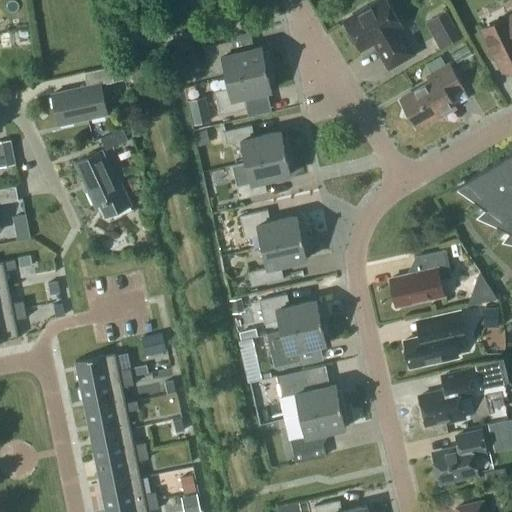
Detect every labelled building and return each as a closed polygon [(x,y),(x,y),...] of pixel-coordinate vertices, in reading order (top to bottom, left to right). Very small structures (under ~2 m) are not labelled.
[(344,21),(360,49),(374,41),(389,67),(413,53),(398,27),(401,25),(386,0),(380,0),(370,6),(367,5),(360,9),(359,12),(344,21)] [(453,27),(445,12),(433,19),(441,34),(453,27)] [(511,14),(483,29),(503,70),(511,68),(511,14)] [(224,66),(227,77),(271,66),(268,52),(263,53),(262,46),(235,52),(232,40),(205,46),(210,69),(224,66)] [(174,51),(187,49),(185,41),(173,43),(174,51)] [(432,74),(446,65),(440,56),(426,64),(432,74)] [(427,76),(430,81),(400,98),(405,108),(403,115),(410,117),(416,126),(439,113),(441,115),(455,107),(449,95),(462,87),(449,64),(446,65),(432,74),(427,76)] [(113,81),(123,79),(120,65),(110,68),(113,81)] [(52,94),(58,124),(107,113),(100,84),(113,81),(110,68),(110,66),(84,72),(87,86),(52,94)] [(271,66),(227,77),(229,87),(214,90),(220,114),(248,108),(245,96),(272,89),(270,82),(275,81),(271,66)] [(207,105),(190,108),(194,125),(211,121),(207,105)] [(241,140),(245,161),(291,151),(287,136),(283,137),(281,130),(254,136),(251,124),(223,130),(226,143),(241,140)] [(101,138),(106,149),(128,139),(123,128),(101,138)] [(198,146),(210,143),(207,129),(194,132),(198,146)] [(0,166),(16,164),(11,139),(0,141),(0,166)] [(75,162),(95,206),(100,203),(106,215),(130,204),(118,178),(115,180),(102,150),(75,162)] [(291,151),(245,161),(248,171),(233,175),(239,198),(267,192),(264,180),(291,174),(289,167),(294,166),(291,151)] [(511,152),(451,189),(452,190),(466,181),(477,197),(474,199),(474,198),(473,200),(501,219),(497,224),(497,223),(496,225),(511,232),(511,152)] [(0,230),(0,227),(0,202),(18,199),(15,185),(0,188),(0,230)] [(259,235),(262,246),(307,235),(303,221),(299,222),(297,215),(270,221),(268,209),(239,215),(245,238),(259,235)] [(307,235),(262,246),(267,267),(248,271),(251,286),(283,278),(280,264),(307,258),(305,251),(310,250),(307,235)] [(417,271),(390,278),(396,305),(443,294),(440,279),(451,276),(445,249),(414,256),(417,271)] [(32,264),(30,255),(18,257),(20,266),(32,264)] [(0,287),(8,286),(5,269),(17,267),(15,258),(3,260),(0,260),(0,287)] [(480,272),(468,303),(496,298),(480,272)] [(57,280),(48,282),(50,294),(60,292),(57,280)] [(0,287),(0,313),(25,308),(23,300),(12,302),(8,286),(0,287)] [(278,320),(281,330),(326,320),(323,305),(318,306),(316,299),(290,305),(287,293),(259,299),(264,323),(278,320)] [(239,299),(231,300),(233,313),(241,311),(239,299)] [(62,303),(53,304),(56,316),(64,315),(62,303)] [(483,308),(484,326),(499,325),(499,307),(483,308)] [(0,339),(18,336),(15,319),(27,316),(25,308),(0,313),(0,339)] [(420,336),(404,339),(410,367),(457,356),(453,338),(465,336),(459,310),(417,320),(420,336)] [(326,320),(281,330),(283,340),(269,344),(274,367),(302,361),(299,349),(326,343),(325,336),(329,334),(326,320)] [(241,339),(257,336),(255,328),(239,331),(241,339)] [(147,336),(151,354),(166,351),(162,332),(147,336)] [(119,369),(115,352),(75,360),(76,364),(76,363),(80,383),(80,384),(80,386),(132,375),(130,367),(119,369)] [(477,375),(501,370),(498,359),(475,365),(477,375)] [(132,375),(148,372),(146,364),(130,367),(132,375)] [(445,389),(419,395),(425,423),(448,418),(449,420),(465,417),(460,396),(474,393),(469,369),(441,376),(445,389)] [(81,388),(85,408),(85,411),(125,402),(122,386),(134,384),(132,375),(80,386),(81,388)] [(295,393),(300,414),(345,404),(342,389),(337,390),(335,383),(309,389),(306,377),(278,384),(281,396),(295,393)] [(167,394),(175,392),(173,380),(164,382),(167,394)] [(145,407),(157,405),(155,396),(144,398),(145,407)] [(125,402),(85,411),(86,413),(90,433),(90,435),(130,427),(127,411),(139,408),(137,399),(125,402)] [(290,439),(293,452),(321,445),(318,433),(345,427),(344,420),(349,419),(345,404),(300,414),(305,436),(290,439)] [(180,418),(172,420),(175,431),(183,430),(180,418)] [(130,427),(90,435),(91,438),(91,437),(95,457),(95,460),(147,449),(145,441),(134,443),(130,427)] [(432,454),(438,480),(477,471),(473,455),(486,452),(481,429),(456,435),(459,448),(432,454)] [(321,445),(293,452),(295,462),(323,455),(321,445)] [(96,462),(100,482),(100,485),(140,476),(137,460),(149,458),(147,449),(95,460),(96,462)] [(193,475),(182,477),(185,493),(197,490),(193,475)] [(100,485),(101,487),(105,507),(105,509),(157,499),(155,490),(144,493),(140,476),(100,485)] [(198,493),(186,496),(189,511),(195,511),(200,511),(201,511),(198,493)] [(147,511),(147,509),(159,507),(157,499),(105,509),(106,511),(147,511)] [(369,511),(368,505),(366,505),(366,503),(365,503),(365,505),(342,511),(339,499),(314,505),(315,511),(369,511)] [(487,511),(485,499),(457,506),(458,511),(487,511)] [(278,507),(278,511),(300,511),(299,502),(278,507)]
